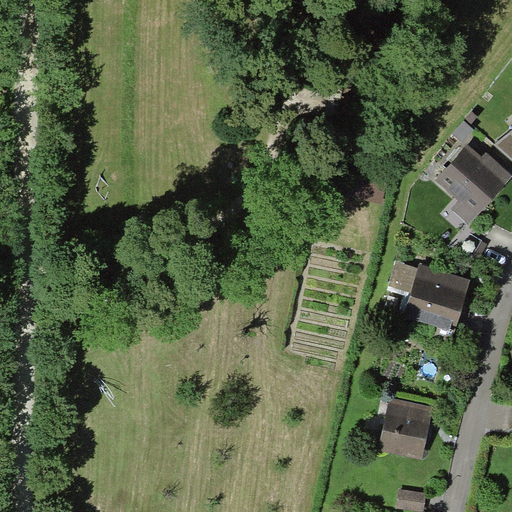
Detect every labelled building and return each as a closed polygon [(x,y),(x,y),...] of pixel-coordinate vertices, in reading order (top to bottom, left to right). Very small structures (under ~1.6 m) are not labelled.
[(478,116),(472,111),(464,120),(470,125),(478,116)] [(470,125),(464,120),(452,133),(463,142),(474,129),(470,125)] [(511,130),(495,144),(511,159),(511,130)] [(482,156),(467,143),(435,180),(458,200),(451,209),(469,224),(511,175),(511,174),(486,152),(482,156)] [(411,293),(419,269),(397,261),(390,286),(411,293)] [(471,280),(420,265),(419,269),(411,293),(404,318),(454,333),(471,280)] [(434,407),(390,397),(379,448),(422,458),(434,407)] [(426,493),(400,489),(397,508),(423,511),(426,493)]
